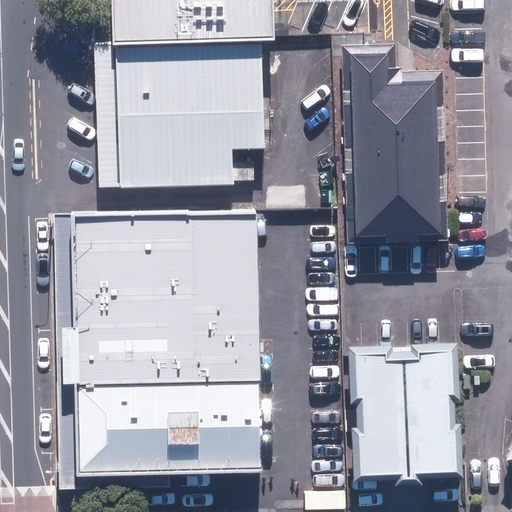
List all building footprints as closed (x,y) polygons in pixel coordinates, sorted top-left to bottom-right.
[(118,0),(120,38),(125,181),(238,178),(237,142),(269,141),(267,34),(281,35),(279,0),(118,0)] [(104,182),(125,181),(120,38),(98,39),(104,182)] [(447,236),(452,73),(365,70),(360,234),(447,236)] [(263,204),(78,208),(84,465),(175,462),(267,459),(263,204)] [(174,482),(175,462),(84,465),(78,208),(58,208),(65,483),(174,482)] [(361,352),(366,471),(458,467),(453,348),(361,352)]
